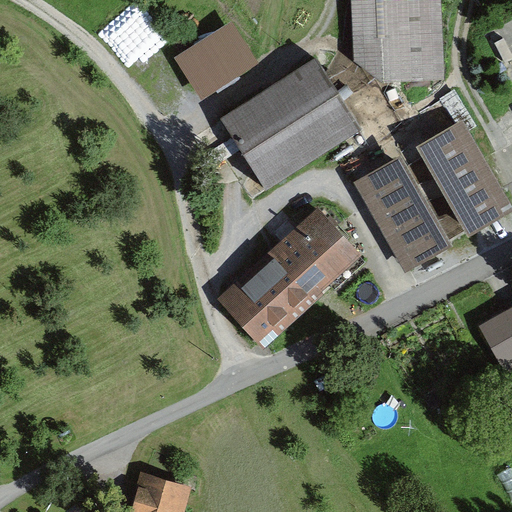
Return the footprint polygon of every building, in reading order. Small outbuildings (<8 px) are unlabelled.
[(451,78),(448,0),(358,0),(358,45),(386,84),(451,78)] [(267,64),(240,21),(183,56),(209,99),(267,64)] [(373,128),(327,55),(229,118),(276,190),(373,128)] [(479,234),(511,215),(511,192),(471,123),(428,149),(479,234)] [(413,272),(461,245),(411,157),(362,185),(413,272)] [(284,335),(375,257),(328,203),(219,297),(266,351),(284,335)] [(511,368),(511,312),(488,326),(511,368)] [(190,511),(198,487),(145,472),(133,511),(190,511)]
